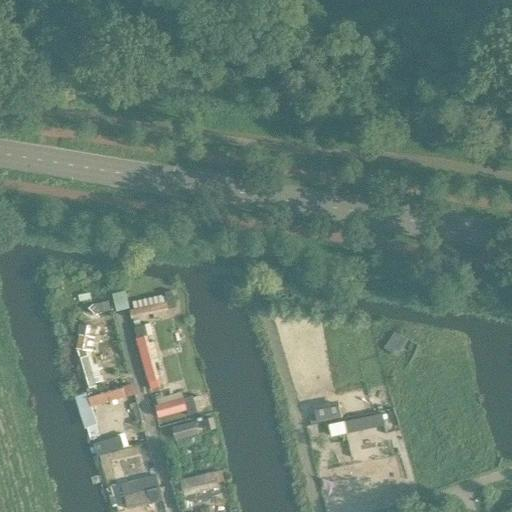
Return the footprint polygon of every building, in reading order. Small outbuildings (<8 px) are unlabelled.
[(166,301),(130,309),(132,319),(168,310),(166,301)] [(88,308),(78,319),(84,325),(95,314),(88,308)] [(397,353),(407,337),(396,330),(386,346),(397,353)] [(88,336),(80,334),(77,349),(85,351),(88,336)] [(137,338),(151,389),(160,386),(146,336),(137,338)] [(87,356),(77,358),(86,389),(96,386),(87,356)] [(130,385),(88,397),(91,407),(126,397),(125,396),(132,394),(130,385)] [(197,413),(192,396),(156,406),(159,417),(186,409),(188,415),(197,413)] [(341,406),(314,408),(315,419),(342,417),(341,406)] [(384,414),(331,419),(332,431),(385,426),(384,414)] [(207,419),(172,427),(175,438),(209,429),(207,419)] [(148,444),(113,453),(115,463),(150,454),(148,444)] [(216,472),(181,480),(184,492),(219,483),(216,472)] [(159,489),(124,497),(127,507),(162,498),(159,489)]
